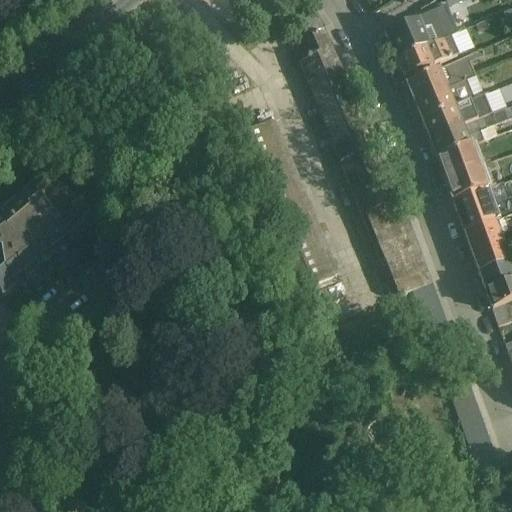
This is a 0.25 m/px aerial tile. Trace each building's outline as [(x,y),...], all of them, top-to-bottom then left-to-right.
[(245,0),(254,11),(268,0),(245,0)] [(378,40),(390,68),(427,53),(416,24),(378,40)] [(329,149),(361,135),(321,41),(288,54),(329,149)] [(397,85),(434,70),(427,53),(390,68),(397,85)] [(400,90),(407,109),(442,96),(434,77),(400,90)] [(413,125),(448,112),(442,96),(407,109),(413,125)] [(413,125),(421,146),(456,133),(448,112),(413,125)] [(429,167),(464,153),(456,133),(421,146),(429,167)] [(429,167),(439,188),(474,177),(464,153),(429,167)] [(446,209),(481,197),(474,177),(439,188),(446,209)] [(0,298),(2,300),(84,232),(43,183),(0,218),(0,298)] [(446,209),(458,243),(492,232),(481,197),(446,209)] [(470,279),(504,267),(492,232),(458,243),(470,279)] [(470,279),(476,299),(511,287),(504,267),(470,279)] [(482,317),(511,307),(511,289),(511,287),(476,299),(482,317)]
